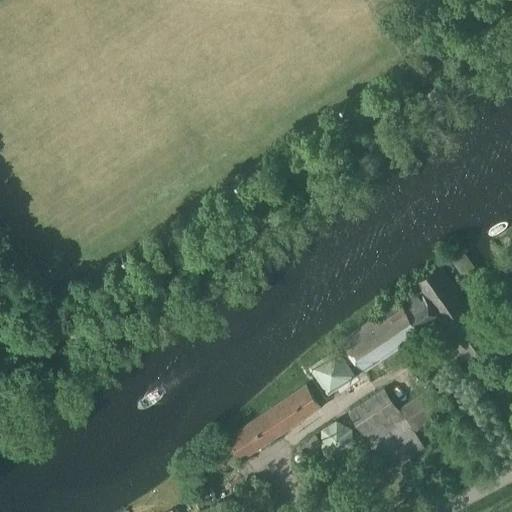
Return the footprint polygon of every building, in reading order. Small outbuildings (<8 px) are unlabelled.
[(473,267),(463,251),(452,259),(462,274),(473,267)] [(467,356),(475,350),(492,339),(443,266),(415,285),(418,292),(404,304),(399,294),(384,304),(387,308),(343,338),(366,371),(442,319),(467,356)] [(242,463),(324,407),(306,382),(224,437),(242,463)] [(449,406),(433,385),(400,408),(416,430),(449,406)] [(390,471),(426,446),(384,387),(348,412),(375,453),(377,451),(390,471)] [(323,447),(323,443),(317,435),(301,445),(315,468),(331,456),(327,450),(323,447)] [(199,510),(199,511),(284,511),(283,508),(271,511),(239,511),(233,497),(199,510)]
